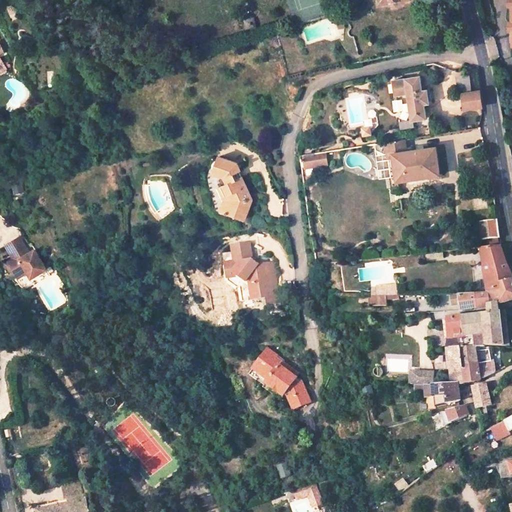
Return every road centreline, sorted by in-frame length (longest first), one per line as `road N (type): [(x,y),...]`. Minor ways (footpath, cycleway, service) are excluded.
road 1 (residential): [(310,352),(289,160),(311,87),(425,56),(482,55)]
road 2 (residential): [(0,408),(1,364),(10,351),(37,350),(153,511)]
road 3 (secondary): [(482,55),(511,234)]
